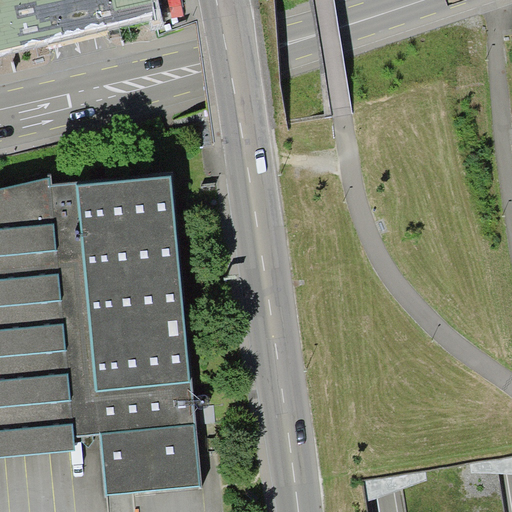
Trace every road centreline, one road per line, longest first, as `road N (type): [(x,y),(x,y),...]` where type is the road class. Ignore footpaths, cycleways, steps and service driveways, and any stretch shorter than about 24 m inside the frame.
road 1 (primary): [(299,511),(221,0)]
road 2 (tertiary): [(0,113),(416,0)]
road 3 (motorway): [(362,141),(435,511)]
road 4 (motorway): [(362,141),(358,302),(389,511)]
road 5 (motorway): [(478,511),(415,148)]
road 6 (motorway): [(511,445),(487,310),(415,148)]
road 7 (motorway): [(415,148),(395,0)]
road 8 (motorway): [(342,0),(362,141)]
